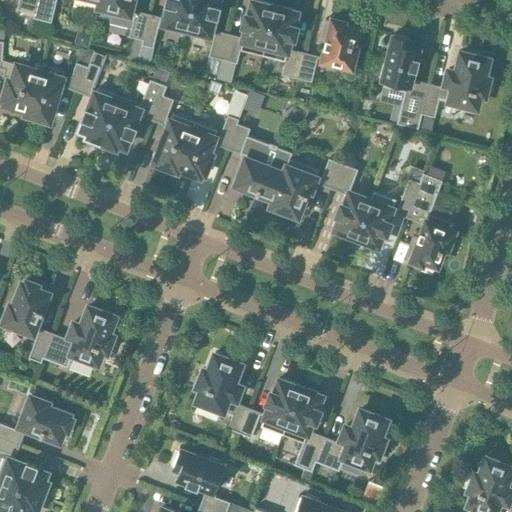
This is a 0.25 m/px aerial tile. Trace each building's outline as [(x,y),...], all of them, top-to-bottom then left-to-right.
[(19,0),(17,9),(34,13),(37,0),(19,0)] [(37,0),(34,13),(33,18),(51,22),(56,0),(37,0)] [(100,0),(98,7),(129,14),(133,0),(130,0),(100,0)] [(185,34),(185,33),(193,0),(166,0),(165,4),(167,5),(162,28),(185,34)] [(185,34),(208,40),(214,17),(217,17),(219,7),(217,6),(218,0),(193,0),(185,33),(185,34)] [(262,55),(268,33),(275,5),(256,0),(254,0),(254,1),(252,1),(248,15),(246,14),(243,25),(246,26),(242,40),(238,39),(238,37),(226,34),(220,59),(237,63),(240,50),(262,55)] [(299,79),(305,53),(292,50),(292,52),(287,51),(291,37),(293,38),(296,27),(293,26),(297,12),(294,11),(295,10),(275,5),(268,33),(262,55),(285,61),(281,74),(299,79)] [(143,40),(144,33),(149,15),(135,11),(134,12),(135,12),(129,37),(143,40)] [(144,33),(143,40),(142,44),(153,47),(160,19),(161,17),(149,15),(144,33)] [(353,48),(357,33),(358,29),(344,26),(345,22),(332,19),(326,40),(324,47),(321,61),(348,68),(348,67),(352,68),(356,48),(353,48)] [(208,56),(220,59),(226,34),(214,31),(214,32),(208,56)] [(416,128),(427,84),(411,80),(413,69),(416,70),(418,59),(416,59),(418,48),(410,45),(411,38),(394,34),(387,63),(383,62),(379,76),(383,77),(382,81),(385,81),(384,86),(404,91),(396,123),(416,128)] [(427,84),(416,128),(418,129),(422,114),(435,117),(439,98),(475,107),(475,108),(476,109),(480,94),(484,95),(489,78),(484,77),(489,57),(475,54),(475,55),(461,52),(456,72),(448,70),(444,88),(427,84)] [(305,53),(299,79),(311,82),(317,58),(318,58),(318,57),(305,53)] [(2,59),(1,67),(6,68),(3,78),(8,79),(2,100),(5,101),(4,104),(27,111),(39,71),(2,59)] [(78,91),(88,66),(76,62),(67,85),(67,86),(78,91)] [(88,66),(78,91),(90,95),(90,94),(100,66),(89,62),(88,66)] [(27,111),(26,114),(48,121),(49,117),(50,118),(64,70),(42,63),(39,71),(27,111)] [(154,120),(163,95),(167,85),(150,79),(140,104),(119,95),(101,142),(116,148),(117,144),(125,147),(129,137),(132,138),(136,127),(133,126),(138,114),(154,120)] [(87,137),(101,142),(119,95),(98,87),(96,92),(95,92),(88,109),(86,108),(82,119),(84,119),(80,130),(88,133),(87,137)] [(163,95),(154,120),(165,124),(165,123),(165,122),(173,99),(163,95)] [(178,168),(195,121),(173,112),(155,159),(156,159),(155,163),(177,171),(178,168)] [(228,148),(237,123),(239,119),(228,115),(217,142),(216,143),(228,148)] [(423,115),(420,129),(431,132),(434,118),(423,115)] [(195,121),(178,168),(200,176),(201,173),(204,174),(212,154),(208,153),(218,129),(195,121)] [(237,123),(228,148),(241,153),(242,152),(241,152),(247,136),(250,128),(237,123)] [(240,172),(234,187),(249,193),(250,190),(274,199),(271,206),(272,206),(290,158),(292,153),(277,147),(277,146),(270,143),(270,144),(247,136),(241,152),(242,152),(241,153),(246,155),(244,161),(243,161),(238,172),(240,172)] [(290,158),(272,206),(274,207),(274,208),(285,212),(285,211),(298,216),(308,189),(311,190),(319,169),(290,158)] [(331,187),(341,163),(329,158),(320,181),(319,181),(319,182),(331,187)] [(341,163),(331,187),(344,192),(345,190),(349,191),(358,169),(341,163)] [(423,173),(419,183),(407,216),(421,221),(421,220),(421,218),(425,220),(420,233),(420,232),(417,239),(418,240),(410,260),(423,265),(424,261),(438,266),(444,249),(448,250),(455,231),(451,230),(454,222),(430,213),(442,180),(423,173)] [(407,216),(419,183),(409,179),(397,211),(396,211),(396,212),(407,216)] [(340,215),(334,229),(337,230),(336,232),(355,239),(374,190),(373,190),(370,199),(349,191),(344,205),(341,204),(337,214),(340,215)] [(374,190),(355,239),(375,247),(375,245),(378,246),(383,232),(386,233),(390,223),(387,222),(396,199),(374,190)] [(25,284),(22,283),(13,305),(10,304),(3,322),(33,333),(48,293),(36,288),(37,285),(26,281),(25,284)] [(67,339),(53,334),(44,358),(67,367),(73,353),(96,362),(95,363),(97,364),(102,350),(107,352),(113,335),(109,333),(115,315),(102,310),(102,311),(89,306),(81,325),(74,322),(67,339)] [(53,334),(39,328),(39,330),(28,357),(41,362),(43,358),(44,358),(53,334)] [(249,408),(235,403),(241,386),(234,383),(241,364),(228,359),(228,358),(215,352),(208,371),(203,369),(197,386),(201,388),(196,402),(198,402),(198,401),(232,414),(227,428),(240,433),(249,408)] [(279,379),(273,393),(271,392),(267,402),(269,403),(261,426),(282,434),(301,385),(282,378),(281,380),(279,379)] [(320,394),(320,393),(301,385),(282,434),(303,442),(294,464),(312,471),(316,462),(325,437),(312,432),(312,434),(308,433),(313,419),(315,420),(319,410),(317,409),(322,395),(320,394)] [(48,402),(31,395),(19,425),(59,441),(64,429),(67,430),(71,419),(68,417),(69,414),(47,405),(48,402)] [(240,433),(251,437),(260,414),(261,413),(249,408),(240,433)] [(373,414),(360,409),(353,428),(345,426),(339,443),(325,437),(316,462),(339,470),(344,457),(367,466),(367,467),(368,467),(374,454),(378,455),(385,438),(380,437),(387,418),(374,413),(373,414)] [(0,437),(19,445),(24,431),(23,431),(22,431),(0,422),(0,437)] [(19,445),(0,437),(0,450),(13,455),(13,456),(14,456),(19,445)] [(186,483),(197,487),(198,485),(215,491),(225,466),(221,465),(223,461),(209,456),(207,460),(179,449),(173,466),(180,469),(177,477),(187,481),(186,483)] [(511,511),(511,508),(506,507),(511,490),(511,489),(505,487),(511,467),(499,462),(499,461),(486,456),(479,475),(475,473),(468,490),(473,491),(467,505),(469,506),(469,505),(488,511),(511,511)] [(0,465),(0,480),(42,496),(47,482),(43,481),(47,472),(36,468),(37,466),(27,462),(26,464),(9,458),(8,459),(3,457),(0,465)] [(36,511),(42,496),(0,480),(0,506),(9,509),(8,511),(7,511),(31,511),(33,509),(36,511)] [(201,506),(217,511),(226,511),(230,502),(207,493),(206,492),(201,506)] [(344,511),(319,502),(320,498),(306,493),(305,497),(302,496),(295,511),(344,511)]
